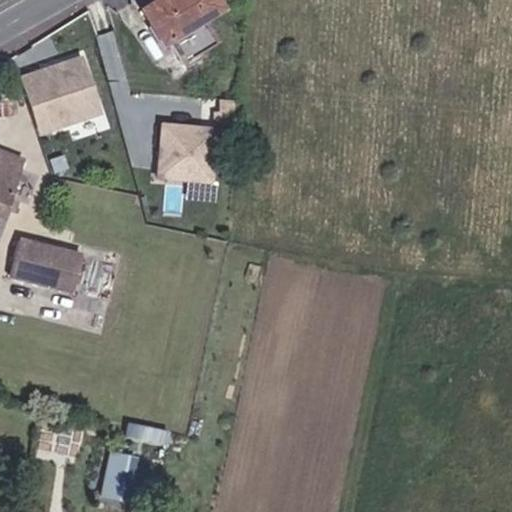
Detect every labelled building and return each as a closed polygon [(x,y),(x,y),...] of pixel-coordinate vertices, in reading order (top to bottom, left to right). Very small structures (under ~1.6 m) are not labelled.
[(210,0),(139,0),(167,51),(216,26),(204,3),(210,0)] [(103,115),(83,55),(20,76),(40,136),(103,115)] [(224,129),(158,123),(153,180),(219,185),(224,129)] [(0,167),(10,138),(0,134),(0,167)] [(9,256),(70,272),(78,236),(15,224),(9,256)] [(70,272),(89,277),(98,241),(78,236),(70,272)] [(131,498),(138,454),(107,449),(100,493),(131,498)]
